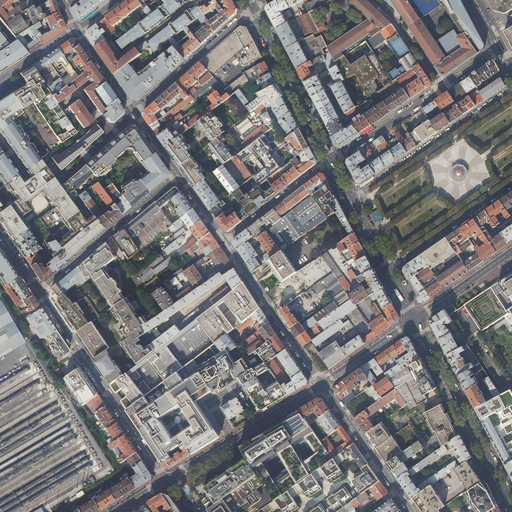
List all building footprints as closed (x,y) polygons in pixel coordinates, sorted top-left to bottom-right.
[(0,19),(4,24),(23,11),(18,5),(6,13),(4,11),(14,1),(12,0),(7,0),(0,7),(0,19)] [(34,9),(32,5),(24,10),(23,11),(4,24),(14,37),(28,28),(38,22),(37,21),(58,12),(53,0),(46,0),(47,1),(42,4),(39,6),(34,9)] [(25,0),(27,5),(23,8),(24,10),(32,5),(30,0),(25,0)] [(68,0),(71,8),(76,17),(80,18),(100,3),(103,0),(68,0)] [(146,8),(139,0),(128,0),(106,17),(114,27),(115,26),(115,25),(121,21),(121,22),(123,21),(122,20),(128,15),(128,16),(129,16),(128,15),(131,12),(132,13),(134,12),(133,11),(141,5),(144,9),(146,8)] [(163,0),(165,2),(153,11),(149,5),(146,8),(144,9),(148,16),(141,21),(116,41),(122,49),(132,41),(133,43),(167,17),(166,17),(181,5),(178,2),(175,0),(163,0)] [(201,0),(199,0),(196,2),(205,15),(212,11),(213,12),(214,12),(215,11),(215,10),(217,8),(218,10),(217,11),(219,12),(219,13),(210,22),(216,31),(230,18),(224,10),(220,4),(216,0),(215,0),(210,3),(211,4),(212,5),(207,8),(207,7),(206,5),(205,6),(201,0)] [(232,0),(216,0),(220,4),(223,3),(224,3),(225,4),(224,4),(224,5),(224,7),(225,7),(226,8),(224,10),(230,18),(237,13),(238,9),(234,3),(232,0)] [(284,11),(293,6),(295,10),(293,12),(296,18),(303,15),(299,9),(298,9),(298,8),(305,4),(302,0),(277,0),(267,5),(266,9),(276,29),(288,22),(290,22),(289,21),(294,18),(290,12),(286,14),(284,11)] [(413,68),(419,64),(395,28),(392,24),(367,0),(314,0),(312,1),(309,3),(305,5),(308,10),(327,0),(347,0),(350,2),(351,2),(369,19),(328,47),(328,48),(330,51),(335,62),(345,55),(342,52),(370,34),(372,37),(377,34),(379,32),(380,34),(382,34),(384,37),(387,42),(402,64),(388,74),(393,81),(397,78),(413,68)] [(462,34),(458,37),(457,38),(464,48),(447,59),(413,9),(410,3),(412,2),(414,0),(384,0),(387,2),(402,16),(405,20),(438,69),(441,74),(445,75),(478,53),(464,33),(462,34)] [(441,3),(438,0),(414,0),(412,2),(422,17),(441,3)] [(439,0),(462,34),(464,33),(478,53),(484,49),(485,45),(464,4),(461,0),(439,0)] [(505,14),(511,9),(511,0),(487,0),(493,11),(505,14)] [(6,13),(18,5),(14,1),(4,11),(6,13)] [(205,15),(196,2),(194,3),(195,4),(197,7),(193,10),(192,8),(186,13),(186,12),(172,23),(147,41),(148,42),(149,44),(155,52),(164,45),(170,40),(174,46),(178,43),(174,37),(184,29),(188,35),(192,32),(188,26),(199,18),(203,23),(204,23),(206,21),(208,19),(205,15)] [(37,21),(38,22),(42,28),(47,27),(45,23),(47,22),(49,26),(54,24),(54,22),(62,19),(58,12),(37,21)] [(307,38),(319,32),(316,25),(311,16),(309,12),(303,15),(296,18),(290,22),(288,22),(290,25),(297,22),(306,39),(307,38)] [(87,35),(95,47),(105,39),(117,30),(114,27),(106,17),(99,23),(103,29),(100,31),(99,29),(101,28),(97,23),(87,31),(87,35)] [(54,22),(54,24),(49,26),(47,27),(42,28),(38,22),(28,28),(36,40),(38,38),(42,45),(65,29),(65,27),(62,19),(54,22)] [(210,22),(208,19),(206,21),(208,24),(206,25),(204,23),(203,23),(203,24),(212,35),(216,31),(210,22)] [(276,29),(286,49),(299,42),(290,25),(288,22),(276,29)] [(319,32),(323,30),(325,29),(325,27),(323,23),(322,22),(319,24),(316,25),(319,32)] [(202,44),(212,35),(203,24),(202,25),(204,27),(196,34),(194,31),(192,32),(202,44)] [(246,66),(263,57),(256,44),(247,27),(241,26),(201,61),(213,75),(231,60),(232,62),(236,58),(235,56),(239,53),(242,59),(242,62),(243,65),(246,66)] [(38,38),(36,40),(28,28),(14,37),(16,38),(29,54),(42,45),(38,38)] [(9,44),(0,32),(0,71),(8,67),(29,54),(16,38),(9,44)] [(174,46),(186,58),(202,44),(192,32),(188,35),(192,39),(190,41),(189,40),(186,42),(187,43),(182,47),(178,43),(174,46)] [(306,39),(299,42),(286,49),(297,69),(330,51),(328,48),(328,47),(324,41),(319,32),(307,38),(306,39)] [(366,41),(367,43),(378,36),(377,34),(372,37),(366,41)] [(72,38),(67,41),(73,48),(78,44),(74,38),(72,38)] [(147,46),(145,44),(144,42),(123,58),(123,60),(120,62),(115,55),(116,54),(105,39),(95,47),(115,74),(131,62),(142,53),(140,51),(147,46)] [(170,40),(164,45),(169,50),(174,46),(170,40)] [(67,41),(58,47),(68,62),(71,60),(72,60),(76,55),(72,50),(73,49),(73,48),(67,41)] [(78,44),(73,48),(73,49),(77,54),(76,55),(72,60),(79,70),(80,71),(80,70),(85,66),(86,67),(88,65),(87,64),(90,61),(78,44)] [(161,57),(172,70),(186,58),(174,46),(169,50),(168,51),(171,54),(173,54),(173,53),(174,55),(174,56),(173,56),(172,57),(171,57),(171,58),(170,59),(168,56),(169,56),(168,54),(166,52),(161,57)] [(58,47),(45,56),(50,63),(55,61),(55,62),(57,61),(56,60),(58,58),(61,62),(57,65),(59,69),(63,66),(67,71),(72,68),(68,62),(58,47)] [(377,47),(372,50),(379,60),(384,57),(377,47)] [(342,74),(345,80),(355,75),(363,87),(369,83),(370,84),(370,83),(374,82),(375,82),(375,80),(378,78),(384,87),(393,81),(388,74),(379,60),(372,50),(351,64),(345,55),(335,62),(337,65),(340,71),(342,74)] [(337,65),(335,62),(330,51),(297,69),(301,75),(305,83),(319,75),(317,71),(318,71),(318,70),(317,67),(316,67),(311,70),(311,71),(310,70),(309,67),(311,66),(312,67),(314,66),(323,62),(326,69),(320,72),(321,72),(319,73),(320,74),(328,70),(329,70),(337,65)] [(45,56),(32,65),(42,80),(43,81),(50,92),(52,95),(55,93),(59,90),(66,85),(62,80),(60,77),(52,83),(43,68),(46,66),(49,71),(53,67),(50,63),(45,56)] [(131,62),(115,74),(134,102),(148,91),(172,70),(161,57),(160,57),(140,73),(131,62)] [(494,60),(470,76),(477,86),(483,83),(482,81),(483,80),(484,82),(494,75),(493,74),(494,73),(495,74),(498,72),(499,71),(500,71),(500,70),(494,60)] [(55,93),(52,95),(57,103),(59,101),(78,87),(79,87),(80,86),(90,77),(94,82),(83,89),(99,112),(93,117),(94,119),(103,113),(106,111),(103,108),(100,103),(92,92),(91,91),(93,90),(93,89),(92,87),(94,86),(95,88),(104,81),(90,61),(87,64),(88,65),(86,67),(85,66),(80,70),(82,73),(78,76),(70,82),(72,85),(67,88),(66,85),(59,90),(61,92),(56,96),(55,93)] [(214,77),(213,75),(201,61),(189,72),(196,80),(204,73),(206,75),(198,82),(202,86),(214,77)] [(267,65),(265,61),(251,68),(253,71),(255,70),(260,78),(271,73),(270,70),(267,65)] [(425,73),(419,64),(413,68),(417,74),(418,76),(426,88),(430,85),(431,82),(425,73)] [(32,65),(20,73),(26,82),(26,83),(26,84),(26,85),(27,86),(33,94),(35,98),(33,100),(36,103),(42,99),(42,98),(40,96),(44,94),(39,87),(40,86),(39,84),(37,82),(42,80),(32,65)] [(340,71),(337,65),(329,70),(336,84),(342,81),(345,80),(342,74),(339,75),(338,73),(340,71)] [(54,77),(49,71),(46,66),(43,68),(52,83),(60,77),(59,76),(58,74),(54,77)] [(57,73),(53,67),(49,71),(54,77),(58,74),(57,73)] [(417,74),(413,68),(397,78),(401,84),(417,74)] [(254,78),(249,70),(244,73),(245,74),(249,81),(251,83),(257,80),(258,80),(256,77),(254,78)] [(312,97),(325,90),(326,90),(324,87),(320,79),(330,74),(328,70),(320,74),(319,75),(305,83),(312,97)] [(74,71),(70,74),(62,80),(66,85),(70,82),(78,76),(75,73),(74,71)] [(196,80),(189,72),(177,82),(185,91),(197,81),(196,80)] [(277,83),(271,73),(260,78),(258,80),(257,80),(260,85),(263,91),(277,83)] [(249,81),(245,74),(225,89),(228,92),(231,96),(236,92),(241,88),(249,81)] [(411,98),(426,88),(418,76),(417,77),(418,79),(404,88),(411,98)] [(476,92),(469,96),(476,106),(485,100),(480,92),(481,92),(480,92),(478,89),(477,86),(470,76),(461,83),(467,93),(469,92),(470,93),(471,92),(470,91),(474,88),(476,92)] [(218,81),(214,77),(202,86),(197,90),(189,96),(185,99),(170,111),(167,113),(163,116),(160,119),(151,126),(158,136),(178,121),(185,115),(184,114),(182,115),(181,113),(168,123),(169,124),(164,129),(159,122),(166,120),(184,107),(188,104),(194,99),(194,98),(204,90),(205,92),(218,81)] [(401,84),(397,78),(393,81),(384,87),(378,92),(383,100),(390,96),(388,93),(401,84)] [(480,92),(485,100),(506,86),(501,78),(480,92),(481,92),(480,92)] [(116,98),(104,81),(95,88),(94,88),(103,101),(100,103),(103,108),(106,106),(113,100),(116,98)] [(222,86),(218,81),(205,92),(209,97),(217,90),(222,86)] [(331,87),(345,114),(346,113),(356,107),(342,81),(336,84),(334,85),(331,87)] [(185,91),(177,82),(156,101),(163,110),(171,103),(172,105),(173,104),(177,101),(177,100),(176,99),(181,94),(185,99),(189,96),(187,93),(185,91)] [(267,108),(272,104),(276,101),(284,97),(280,89),(277,83),(263,91),(257,93),(258,94),(259,97),(263,102),(267,108)] [(461,97),(467,93),(461,83),(448,91),(455,101),(460,98),(461,99),(462,98),(461,97)] [(26,85),(11,93),(12,95),(27,86),(26,85)] [(403,87),(402,85),(390,94),(391,95),(403,87)] [(27,86),(12,95),(21,108),(33,101),(32,100),(33,100),(35,98),(33,94),(27,86)] [(189,96),(197,90),(194,87),(187,93),(189,96)] [(250,100),(241,88),(236,92),(245,104),(250,100)] [(402,105),(411,98),(404,88),(384,101),(391,112),(402,105)] [(217,90),(209,97),(214,104),(199,115),(198,114),(186,123),(183,119),(179,122),(178,121),(158,136),(166,147),(181,134),(196,123),(197,122),(211,112),(212,111),(231,96),(228,92),(223,97),(217,90)] [(339,118),(340,118),(325,90),(312,97),(327,126),(339,118)] [(455,101),(448,91),(435,100),(440,107),(441,109),(442,110),(455,101)] [(57,136),(62,143),(66,141),(77,132),(66,116),(62,110),(61,109),(57,103),(52,95),(50,92),(44,95),(44,96),(47,100),(45,101),(51,109),(53,108),(60,119),(58,120),(63,128),(65,127),(68,130),(63,133),(62,133),(57,136)] [(12,95),(11,93),(0,100),(0,129),(28,169),(41,159),(36,153),(38,152),(31,142),(30,143),(28,140),(29,139),(14,119),(24,112),(21,108),(12,95)] [(476,106),(469,96),(468,94),(466,96),(467,97),(467,98),(466,99),(461,103),(460,102),(457,104),(464,114),(476,106)] [(292,112),(284,97),(276,101),(272,104),(273,107),(271,108),(275,115),(277,114),(278,117),(272,119),(268,111),(261,115),(265,124),(264,124),(259,129),(257,126),(242,137),(237,132),(235,133),(233,130),(234,130),(232,127),(227,130),(242,150),(254,141),(260,136),(268,130),(271,128),(269,125),(268,124),(271,122),(271,123),(273,126),(275,125),(279,122),(292,112)] [(259,97),(256,99),(252,103),(247,107),(251,112),(259,106),(263,102),(259,97)] [(106,111),(103,113),(109,122),(113,122),(123,113),(124,109),(116,98),(113,100),(106,106),(103,108),(106,111)] [(366,100),(359,106),(362,111),(363,113),(369,109),(374,106),(375,108),(375,107),(376,107),(374,103),(376,101),(375,99),(367,101),(366,100)] [(75,115),(83,128),(93,120),(78,100),(62,110),(66,116),(72,111),(74,114),(75,114),(76,114),(75,115)] [(440,107),(435,100),(422,109),(430,120),(430,121),(432,119),(430,117),(432,115),(430,112),(436,108),(437,109),(440,107)] [(163,110),(156,101),(144,111),(144,116),(151,126),(160,119),(159,118),(157,119),(155,116),(156,114),(160,110),(162,112),(161,113),(163,116),(167,113),(165,112),(163,110)] [(384,101),(376,107),(375,107),(376,109),(375,110),(374,108),(365,115),(372,125),(380,119),(391,112),(384,101)] [(267,108),(263,102),(259,106),(262,111),(267,108)] [(451,123),(464,114),(457,104),(453,106),(455,108),(449,112),(447,111),(444,113),(444,114),(451,123)] [(356,107),(346,113),(350,120),(359,133),(364,130),(372,125),(365,115),(361,117),(361,116),(359,117),(359,118),(358,119),(357,118),(355,119),(354,117),(362,111),(359,106),(358,105),(356,107)] [(215,117),(211,112),(197,122),(202,127),(204,131),(204,133),(206,135),(207,135),(213,142),(222,134),(225,132),(221,128),(222,127),(223,126),(224,125),(217,117),(216,117),(215,117)] [(300,128),(292,112),(279,122),(288,133),(286,134),(288,137),(300,128)] [(346,113),(345,114),(344,114),(342,116),(346,123),(350,120),(346,113)] [(438,132),(451,123),(444,114),(442,115),(436,119),(431,122),(438,132)] [(343,124),(339,118),(327,126),(333,137),(343,130),(345,127),(344,125),(343,126),(342,125),(343,124)] [(359,133),(350,120),(346,123),(347,124),(345,127),(343,130),(333,137),(337,145),(341,146),(359,133)] [(417,146),(438,132),(431,122),(430,121),(430,120),(425,123),(423,124),(423,125),(409,134),(417,146)] [(407,153),(417,146),(409,134),(402,123),(398,125),(399,127),(400,126),(406,135),(406,134),(408,138),(407,139),(406,138),(405,138),(406,139),(404,140),(399,132),(399,133),(395,127),(392,130),(396,137),(407,153)] [(57,153),(51,158),(53,160),(60,170),(103,131),(97,124),(89,129),(90,130),(60,156),(57,153)] [(130,124),(104,147),(113,158),(126,148),(130,148),(141,162),(154,152),(135,124),(130,124)] [(282,133),(275,125),(273,126),(272,127),(276,132),(278,136),(282,133)] [(310,147),(300,128),(288,137),(286,139),(299,155),(300,154),(310,147)] [(181,134),(166,147),(180,167),(192,158),(187,152),(188,151),(191,149),(191,146),(189,144),(187,144),(185,145),(183,143),(182,141),(183,140),(184,137),(181,134)] [(222,134),(213,142),(209,145),(212,149),(213,148),(213,149),(210,152),(213,155),(217,160),(218,162),(218,163),(221,167),(224,164),(231,159),(235,156),(230,151),(231,149),(227,145),(226,146),(224,143),(225,143),(224,141),(226,139),(222,134)] [(242,150),(237,154),(243,163),(252,157),(265,174),(257,180),(258,182),(261,185),(268,179),(279,171),(282,168),(268,150),(270,149),(260,136),(254,141),(242,150)] [(388,144),(387,143),(382,136),(373,142),(379,150),(377,151),(376,149),(375,149),(373,150),(373,151),(374,153),(373,153),(368,146),(360,151),(367,161),(373,157),(374,157),(376,155),(387,148),(386,146),(387,146),(387,145),(388,144)] [(376,174),(407,153),(396,137),(387,143),(388,144),(389,146),(387,148),(376,155),(378,157),(378,159),(373,162),(372,162),(374,161),(373,160),(374,159),(373,157),(367,161),(376,174)] [(0,177),(5,185),(20,174),(0,147),(0,177)] [(104,147),(68,180),(75,189),(76,188),(94,173),(95,175),(97,175),(99,173),(99,174),(110,165),(109,164),(114,159),(113,158),(104,147)] [(317,160),(310,147),(300,154),(302,157),(302,161),(300,162),(297,158),(298,157),(298,156),(292,161),(294,164),(295,166),(302,175),(316,164),(317,160)] [(376,174),(367,161),(360,151),(348,159),(347,163),(357,183),(361,184),(376,174)] [(154,152),(141,162),(148,172),(139,179),(148,192),(167,175),(167,171),(154,152)] [(243,163),(237,154),(235,156),(231,159),(248,181),(254,176),(252,174),(243,163)] [(192,158),(180,167),(181,168),(181,167),(186,173),(185,174),(194,187),(205,179),(207,177),(203,172),(205,170),(202,166),(200,166),(193,157),(192,158)] [(27,229),(27,228),(20,217),(30,209),(24,202),(42,189),(55,207),(40,218),(47,228),(60,218),(64,224),(58,230),(64,239),(58,243),(69,259),(104,229),(90,210),(82,215),(70,199),(78,193),(68,180),(60,187),(53,176),(60,170),(53,160),(46,165),(41,159),(28,169),(33,175),(25,181),(20,174),(5,185),(2,188),(10,199),(1,205),(3,208),(0,210),(0,220),(13,239),(23,232),(24,231),(27,229)] [(282,168),(279,171),(281,173),(286,170),(287,169),(294,164),(292,161),(282,168)] [(224,164),(221,167),(214,172),(231,193),(233,192),(240,187),(241,186),(224,164)] [(457,164),(451,168),(450,175),(454,181),(461,182),(467,178),(468,171),(464,165),(457,164)] [(289,184),(302,175),(295,166),(289,171),(288,172),(283,176),(289,184)] [(279,171),(268,179),(271,183),(273,182),(272,181),(282,174),(281,173),(279,171)] [(321,189),(329,182),(324,174),(320,173),(305,185),(313,195),(317,192),(315,190),(316,189),(318,187),(320,187),(321,189)] [(278,193),(289,184),(283,176),(272,185),(278,193)] [(132,179),(121,188),(124,192),(120,195),(130,207),(148,192),(139,179),(135,182),(132,179)] [(205,179),(194,187),(210,210),(221,201),(205,179)] [(97,182),(79,195),(90,210),(104,229),(121,214),(115,206),(109,198),(103,190),(97,182)] [(233,207),(232,207),(233,209),(234,209),(242,221),(278,193),(272,185),(265,190),(261,185),(258,182),(253,185),(254,187),(251,189),(252,190),(246,194),(240,187),(233,192),(240,200),(245,206),(244,207),(244,208),(244,209),(238,214),(233,207)] [(337,199),(329,182),(321,189),(318,190),(323,197),(327,205),(326,206),(327,207),(324,209),(329,217),(336,212),(334,210),(330,204),(337,199)] [(112,184),(103,190),(109,198),(115,195),(117,198),(118,198),(121,201),(120,202),(120,201),(118,202),(119,202),(115,206),(121,214),(130,207),(120,195),(112,184)] [(313,195),(305,185),(285,200),(291,208),(307,196),(309,198),(313,195)] [(178,188),(174,188),(157,202),(162,208),(181,193),(178,188)] [(323,197),(318,190),(317,192),(313,195),(309,198),(284,217),(283,218),(276,223),(291,244),(329,217),(324,209),(327,207),(326,206),(327,205),(323,197)] [(511,191),(500,200),(511,216),(511,217),(511,213),(511,212),(510,212),(508,210),(511,207),(511,191)] [(182,192),(166,206),(168,210),(170,212),(171,214),(173,215),(175,215),(177,215),(178,215),(180,214),(182,217),(194,209),(182,192)] [(355,232),(337,199),(330,204),(334,210),(337,208),(338,211),(336,213),(344,225),(346,223),(347,225),(345,227),(351,235),(355,232)] [(221,201),(210,210),(217,219),(224,213),(226,212),(232,207),(233,207),(232,206),(230,208),(227,204),(223,207),(223,206),(226,203),(223,200),(221,201)] [(291,208),(285,200),(275,208),(283,218),(284,217),(282,215),(291,208)] [(511,216),(500,200),(485,210),(498,228),(502,226),(502,224),(496,216),(502,212),(506,218),(508,218),(509,217),(511,216)] [(156,201),(125,227),(133,239),(141,250),(169,228),(173,224),(161,209),(156,202),(156,201)] [(283,218),(275,208),(248,229),(256,239),(267,231),(270,228),(273,225),(274,225),(276,223),(283,218)] [(202,220),(194,209),(182,217),(173,224),(169,228),(172,232),(184,223),(182,221),(184,220),(191,229),(202,220)] [(224,213),(217,219),(225,231),(228,231),(242,221),(234,209),(233,210),(235,213),(228,218),(226,216),(224,213)] [(379,209),(371,212),(375,221),(383,217),(379,209)] [(485,210),(474,218),(488,238),(492,236),(485,227),(485,224),(487,223),(489,224),(490,223),(495,230),(494,231),(495,233),(500,230),(498,228),(485,210)] [(488,238),(474,218),(461,227),(468,238),(468,239),(471,237),(472,237),(472,236),(475,234),(474,232),(477,231),(478,232),(478,234),(483,241),(484,241),(488,238)] [(163,263),(166,267),(187,250),(211,232),(202,220),(191,229),(196,236),(190,241),(164,262),(163,263)] [(508,243),(511,240),(511,224),(501,233),(502,233),(508,243)] [(170,239),(173,243),(183,235),(187,231),(184,227),(175,234),(175,235),(170,239)] [(468,238),(461,227),(447,237),(454,248),(458,246),(456,243),(459,242),(460,241),(463,239),(465,241),(468,238)] [(125,228),(113,237),(129,260),(140,250),(125,228)] [(40,249),(27,229),(24,231),(23,232),(13,239),(25,258),(29,255),(32,254),(35,251),(36,251),(40,249)] [(256,239),(248,229),(234,240),(233,242),(239,252),(250,243),(249,242),(247,243),(246,242),(252,238),(253,239),(254,241),(256,239)] [(259,260),(260,258),(264,264),(269,260),(283,250),(288,246),(277,230),(274,232),(281,241),(281,240),(282,242),(285,244),(280,248),(267,231),(256,239),(254,241),(253,241),(250,243),(239,252),(253,272),(262,265),(259,260)] [(211,232),(187,250),(190,255),(189,255),(193,259),(196,257),(196,255),(193,253),(201,247),(203,250),(201,251),(202,252),(203,251),(207,255),(208,254),(212,251),(221,246),(211,232)] [(360,242),(355,232),(351,235),(336,245),(339,249),(341,252),(345,250),(346,249),(342,242),(344,242),(346,241),(349,248),(360,242)] [(497,251),(508,243),(502,233),(496,237),(496,239),(495,240),(492,236),(488,238),(497,251)] [(173,243),(151,261),(153,264),(162,257),(166,254),(168,256),(180,245),(179,243),(180,242),(184,239),(185,237),(183,235),(173,243)] [(454,248),(447,237),(421,255),(428,266),(435,275),(439,281),(444,288),(469,271),(464,262),(462,260),(448,269),(444,263),(446,261),(445,260),(457,252),(454,248)] [(484,261),(475,247),(473,246),(470,240),(468,239),(468,238),(465,241),(458,246),(454,248),(457,252),(458,254),(459,253),(469,246),(475,254),(473,256),(472,256),(469,258),(464,262),(469,271),(484,261)] [(497,251),(488,238),(484,241),(487,244),(485,245),(484,245),(485,246),(484,247),(483,245),(479,247),(478,245),(475,247),(484,261),(497,251)] [(58,243),(55,240),(54,240),(53,240),(47,242),(53,251),(52,251),(51,252),(51,253),(51,254),(51,255),(51,256),(53,258),(47,262),(49,264),(46,266),(52,273),(69,259),(58,243)] [(107,242),(98,250),(103,258),(105,257),(105,259),(104,260),(108,265),(116,258),(113,254),(114,253),(107,242)] [(367,255),(360,242),(349,248),(356,261),(367,255)] [(235,268),(221,246),(212,251),(208,254),(212,259),(221,272),(223,276),(235,268)] [(0,248),(0,247),(0,281),(3,286),(19,276),(0,248)] [(98,250),(94,254),(104,268),(108,265),(104,260),(105,259),(105,257),(103,258),(98,250)] [(297,272),(283,250),(269,260),(283,282),(296,273),(297,272)] [(345,250),(341,252),(349,265),(353,263),(345,250)] [(44,280),(52,273),(46,266),(43,268),(40,264),(38,263),(36,265),(34,263),(40,258),(35,251),(32,254),(33,256),(30,258),(29,255),(25,258),(40,280),(44,280)] [(90,257),(79,266),(87,279),(91,275),(92,277),(113,307),(125,299),(104,268),(94,254),(90,257)] [(330,255),(324,259),(333,272),(345,290),(346,291),(351,287),(343,275),(342,275),(338,268),(338,266),(330,255)] [(374,269),(367,255),(356,261),(353,263),(349,265),(352,269),(353,270),(356,269),(360,267),(362,271),(358,273),(356,274),(358,277),(374,269)] [(425,268),(428,266),(421,255),(408,264),(415,274),(415,275),(419,272),(417,271),(420,268),(421,269),(422,268),(424,266),(425,268)] [(133,275),(142,287),(146,283),(166,267),(163,263),(164,262),(162,260),(163,259),(162,257),(153,264),(151,261),(133,275)] [(179,275),(171,281),(173,284),(175,283),(179,289),(183,287),(180,281),(186,276),(184,274),(186,273),(196,289),(207,282),(198,269),(201,266),(201,265),(204,263),(201,259),(197,263),(196,263),(194,264),(179,275)] [(415,274),(408,264),(404,267),(403,270),(408,279),(415,274)] [(87,279),(79,266),(58,284),(65,293),(80,280),(82,284),(88,280),(87,279)] [(427,281),(435,275),(428,266),(425,268),(419,272),(415,275),(424,288),(429,285),(427,281)] [(193,291),(166,310),(165,311),(161,314),(153,319),(142,327),(144,330),(146,333),(152,342),(156,349),(165,343),(176,335),(197,318),(244,282),(235,268),(223,276),(221,272),(220,273),(209,281),(207,282),(196,289),(193,291)] [(360,281),(358,277),(356,274),(353,270),(352,269),(348,272),(356,284),(360,281)] [(384,288),(374,269),(358,277),(360,281),(363,285),(370,295),(384,288)] [(206,276),(209,281),(220,273),(218,270),(215,271),(215,270),(206,276)] [(511,271),(500,280),(498,281),(506,293),(508,290),(509,292),(507,293),(507,294),(507,295),(508,296),(509,296),(511,294),(511,295),(509,297),(511,302),(511,307),(507,311),(509,314),(511,311),(511,271)] [(169,279),(171,281),(179,275),(177,272),(169,279)] [(345,290),(333,272),(313,287),(317,293),(325,288),(333,299),(345,290)] [(425,290),(424,288),(415,275),(415,274),(408,279),(412,288),(414,286),(419,293),(420,294),(417,297),(420,302),(423,303),(431,298),(425,290)] [(19,276),(3,286),(12,299),(15,297),(10,288),(13,286),(18,295),(22,301),(31,294),(19,276)] [(146,283),(142,287),(149,297),(154,293),(163,287),(166,285),(158,276),(147,285),(146,283)] [(431,298),(444,288),(439,281),(425,290),(431,298)] [(229,335),(237,328),(261,309),(244,282),(197,318),(216,343),(228,334),(229,335)] [(65,293),(58,284),(53,288),(52,297),(76,333),(78,331),(93,321),(100,316),(86,297),(74,304),(65,293)] [(356,305),(370,295),(363,285),(357,289),(358,290),(356,292),(355,291),(349,295),(352,299),(356,305)] [(10,288),(15,297),(16,296),(18,295),(13,286),(10,288)] [(154,293),(166,310),(193,291),(190,287),(173,299),(171,296),(169,297),(167,295),(169,294),(166,288),(165,289),(163,287),(154,293)] [(509,314),(507,311),(491,287),(464,305),(482,331),(504,317),(509,314)] [(392,303),(384,288),(370,295),(374,301),(378,298),(381,305),(379,306),(378,304),(376,304),(380,310),(392,303)] [(349,295),(346,291),(345,290),(333,299),(335,301),(302,324),(300,322),(291,328),(298,337),(312,327),(316,324),(319,322),(322,320),(321,318),(322,318),(323,319),(331,313),(330,311),(332,309),(334,311),(352,299),(349,295)] [(40,307),(31,294),(22,301),(20,302),(16,305),(18,308),(24,304),(26,307),(27,307),(28,308),(26,309),(26,308),(21,312),(24,317),(40,307)] [(15,297),(12,299),(16,305),(20,302),(16,296),(15,297)] [(127,333),(128,336),(142,327),(153,319),(150,315),(147,317),(145,315),(139,319),(134,311),(136,310),(135,309),(139,306),(135,300),(130,303),(129,304),(125,298),(125,299),(113,307),(114,309),(112,311),(118,319),(120,317),(126,326),(121,329),(124,334),(127,333)] [(358,308),(356,305),(352,299),(334,311),(331,313),(323,319),(322,320),(319,322),(325,330),(328,328),(346,315),(358,308)] [(0,328),(13,321),(1,302),(0,302),(0,301),(0,328)] [(289,303),(279,310),(291,328),(300,322),(305,318),(301,313),(296,316),(294,313),(295,312),(289,303)] [(391,326),(380,310),(376,304),(375,303),(371,306),(379,318),(373,322),(366,314),(368,312),(363,305),(358,308),(361,313),(377,335),(391,326)] [(397,312),(392,303),(380,310),(391,326),(398,320),(399,317),(397,312)] [(453,304),(445,309),(450,315),(457,310),(453,304)] [(44,314),(40,307),(24,317),(39,339),(44,336),(55,329),(50,323),(42,328),(36,319),(44,314)] [(269,322),(261,309),(237,328),(240,332),(258,319),(260,321),(254,326),(258,331),(259,330),(269,322)] [(431,319),(431,323),(437,335),(439,339),(458,330),(445,309),(431,319)] [(366,343),(377,335),(361,313),(350,321),(358,332),(366,343)] [(350,321),(346,315),(328,328),(340,345),(358,332),(350,321)] [(13,321),(0,328),(0,356),(25,342),(13,321)] [(93,321),(78,331),(96,358),(108,350),(111,348),(93,321)] [(277,334),(269,322),(259,330),(260,331),(259,333),(260,334),(261,333),(262,334),(261,335),(263,336),(261,337),(263,340),(260,342),(259,341),(247,350),(250,355),(256,350),(277,334)] [(142,327),(128,336),(129,337),(121,343),(128,353),(129,352),(133,358),(137,364),(156,349),(152,342),(148,345),(149,347),(145,350),(144,348),(142,345),(140,345),(139,346),(137,343),(138,341),(140,340),(139,337),(142,335),(140,332),(144,330),(142,327)] [(312,327),(298,337),(304,346),(315,338),(313,336),(312,337),(311,338),(307,332),(308,332),(309,332),(312,330),(311,329),(313,328),(312,327)] [(317,336),(322,333),(321,332),(319,329),(317,327),(314,330),(313,330),(317,336)] [(315,338),(304,346),(313,359),(320,354),(320,353),(337,341),(340,346),(340,345),(328,328),(325,330),(325,331),(322,333),(317,336),(315,338)] [(55,329),(44,336),(59,358),(69,351),(55,329)] [(458,330),(439,339),(447,355),(459,348),(455,340),(457,339),(461,348),(468,344),(458,330)] [(366,343),(358,332),(340,345),(348,356),(366,343)] [(235,365),(228,353),(219,359),(217,356),(198,367),(213,391),(214,393),(225,387),(221,380),(220,379),(232,371),(237,379),(239,377),(240,378),(244,385),(258,377),(270,369),(267,364),(274,359),(278,355),(287,348),(277,334),(256,350),(265,361),(251,369),(243,359),(235,365)] [(238,346),(229,335),(228,334),(216,343),(222,352),(217,356),(219,359),(228,353),(230,352),(227,348),(229,346),(232,350),(238,346)] [(257,338),(254,334),(245,341),(246,342),(247,341),(249,344),(257,338)] [(421,358),(419,355),(421,354),(420,352),(416,345),(413,340),(412,341),(410,337),(406,336),(401,339),(408,349),(410,352),(416,361),(421,358)] [(385,351),(392,361),(395,359),(393,357),(398,354),(399,355),(405,351),(408,349),(401,339),(385,351)] [(326,372),(348,356),(340,345),(340,346),(337,341),(320,353),(320,354),(313,359),(322,371),(326,372)] [(124,374),(111,385),(116,393),(117,392),(123,388),(128,395),(122,400),(121,401),(127,409),(142,398),(152,391),(144,380),(140,383),(141,385),(139,387),(133,380),(136,378),(137,380),(141,376),(136,370),(149,359),(165,381),(183,367),(165,343),(156,349),(137,364),(124,374)] [(458,375),(480,364),(468,344),(461,348),(459,348),(447,355),(458,375)] [(303,371),(287,348),(278,355),(287,368),(285,369),(287,371),(288,371),(290,374),(293,378),(303,371)] [(97,361),(95,362),(111,385),(124,374),(122,372),(124,371),(117,360),(115,361),(114,360),(112,360),(110,361),(109,359),(110,358),(108,351),(108,350),(96,358),(97,361)] [(374,358),(383,370),(387,367),(384,363),(389,360),(391,363),(393,362),(392,361),(385,351),(374,358)] [(398,362),(399,364),(403,369),(406,367),(404,365),(406,364),(407,366),(411,364),(409,361),(411,360),(413,363),(416,361),(410,352),(408,353),(397,361),(396,360),(393,362),(395,364),(398,362)] [(287,368),(278,355),(274,359),(283,373),(287,371),(285,369),(287,368)] [(378,375),(384,371),(383,370),(374,358),(361,368),(369,378),(371,382),(373,385),(381,395),(394,386),(389,378),(387,376),(377,384),(375,381),(377,380),(369,369),(372,367),(378,375)] [(407,366),(406,367),(403,369),(397,373),(395,375),(389,378),(394,386),(396,388),(407,404),(410,408),(426,400),(423,395),(437,388),(421,358),(416,361),(413,363),(411,364),(407,366)] [(274,359),(267,364),(270,369),(278,380),(282,385),(286,383),(289,381),(286,377),(283,373),(274,359)] [(165,381),(162,383),(169,393),(148,407),(142,398),(127,409),(152,447),(163,463),(172,457),(174,455),(180,451),(184,449),(185,448),(187,446),(192,454),(221,437),(197,401),(213,391),(198,367),(194,360),(183,367),(165,381)] [(385,373),(387,376),(389,378),(395,375),(393,373),(396,371),(397,373),(403,369),(399,364),(385,373)] [(458,375),(466,391),(477,383),(479,382),(476,377),(473,378),(472,376),(473,375),(474,376),(475,375),(475,374),(480,372),(484,379),(488,376),(480,364),(458,375)] [(81,367),(65,378),(73,390),(88,379),(81,367)] [(369,378),(361,368),(333,387),(341,398),(349,393),(349,394),(350,394),(350,393),(352,391),(351,390),(360,384),(359,382),(360,381),(361,382),(363,381),(362,380),(364,380),(365,381),(368,378),(368,379),(369,378)] [(309,379),(303,371),(293,378),(292,378),(294,380),(293,381),(291,381),(290,381),(290,383),(287,385),(286,383),(282,385),(288,396),(308,383),(309,379)] [(483,380),(495,398),(501,395),(488,376),(484,379),(483,380)] [(258,377),(244,385),(259,410),(263,411),(288,396),(282,385),(278,380),(265,388),(258,377)] [(88,379),(73,390),(83,405),(99,395),(88,379)] [(368,388),(373,385),(371,382),(367,385),(367,386),(363,388),(364,391),(368,388)] [(466,391),(475,408),(487,402),(484,396),(486,395),(484,390),(482,391),(477,383),(466,391)] [(383,398),(381,395),(373,385),(368,388),(378,401),(383,398)] [(407,404),(396,388),(383,398),(378,401),(372,405),(355,417),(366,433),(375,427),(368,417),(396,398),(403,407),(407,404)] [(353,392),(342,400),(345,404),(356,397),(353,392)] [(475,408),(482,421),(491,416),(511,454),(511,405),(505,393),(501,395),(495,398),(487,402),(475,408)] [(97,412),(106,406),(99,395),(88,402),(95,413),(97,412)] [(237,396),(222,406),(230,419),(245,410),(237,396)] [(319,418),(330,410),(322,398),(318,397),(299,409),(305,418),(306,417),(313,413),(315,412),(319,418)] [(443,446),(457,436),(452,427),(453,426),(452,423),(447,414),(446,414),(444,411),(441,405),(426,413),(429,419),(428,419),(434,432),(435,431),(443,446)] [(108,429),(118,423),(106,406),(97,412),(102,420),(100,422),(102,424),(104,423),(108,429)] [(324,445),(321,441),(312,428),(309,425),(306,420),(305,418),(299,409),(240,445),(244,452),(255,470),(264,483),(274,500),(333,458),(324,445)] [(337,430),(342,426),(330,410),(319,418),(321,421),(320,422),(323,427),(325,426),(331,434),(335,432),(336,431),(337,430)] [(511,460),(511,454),(491,416),(482,421),(505,465),(511,460)] [(391,437),(392,436),(382,421),(381,422),(391,437)] [(381,422),(375,427),(366,433),(376,448),(391,437),(381,422)] [(110,445),(126,435),(118,423),(108,429),(105,431),(102,433),(103,435),(110,431),(113,436),(113,437),(111,439),(110,438),(107,440),(110,445)] [(333,458),(341,453),(354,443),(342,426),(337,430),(340,433),(344,439),(346,442),(335,449),(327,437),(321,441),(324,445),(333,458)] [(434,432),(442,447),(443,446),(435,431),(434,432)] [(431,485),(443,476),(447,474),(455,468),(473,456),(461,434),(459,435),(457,436),(443,446),(442,447),(431,455),(407,471),(397,478),(412,498),(431,485)] [(128,458),(137,452),(126,435),(110,445),(122,463),(128,458)] [(403,451),(392,436),(391,437),(376,448),(387,463),(403,451)] [(423,449),(424,448),(419,440),(403,451),(387,463),(397,478),(407,471),(401,461),(402,459),(404,461),(413,455),(416,453),(420,450),(423,449)] [(341,453),(345,459),(352,454),(359,465),(358,466),(359,467),(360,467),(360,466),(361,468),(368,463),(354,443),(341,453)] [(172,457),(163,463),(166,467),(169,468),(192,454),(187,446),(185,448),(184,449),(186,451),(182,454),(180,451),(174,455),(176,457),(173,459),(172,457)] [(134,467),(143,460),(137,452),(128,458),(134,467)] [(221,466),(246,502),(248,501),(251,506),(257,502),(258,501),(259,499),(260,498),(260,496),(259,494),(256,489),(264,483),(255,470),(244,452),(221,466)] [(344,460),(345,459),(341,453),(333,458),(274,500),(269,504),(272,509),(273,510),(274,511),(280,507),(284,511),(286,511),(287,511),(292,511),(299,508),(292,496),(303,488),(307,494),(310,493),(312,495),(322,489),(316,478),(325,472),(330,479),(332,477),(334,481),(341,477),(340,476),(343,474),(337,463),(343,459),(344,460)] [(485,479),(473,456),(455,468),(469,489),(471,488),(485,479)] [(127,472),(137,488),(152,479),(153,475),(143,460),(134,467),(138,473),(133,476),(132,475),(131,475),(128,471),(127,471),(128,472),(127,472)] [(336,511),(338,511),(345,506),(351,502),(357,497),(365,492),(370,488),(380,481),(368,463),(361,468),(365,472),(353,481),(357,487),(349,492),(345,486),(327,499),(333,508),(327,511),(321,503),(308,511),(336,511)] [(194,483),(214,511),(233,511),(246,502),(221,466),(194,483)] [(118,500),(137,488),(127,472),(108,484),(110,486),(124,477),(125,479),(126,480),(112,489),(118,500)] [(498,505),(485,479),(471,488),(469,489),(463,493),(475,511),(487,511),(490,510),(492,509),(498,505)] [(389,493),(380,481),(370,488),(376,497),(371,500),(365,492),(357,497),(362,505),(366,510),(389,493)] [(214,511),(194,483),(193,489),(209,511),(214,511)] [(110,486),(108,484),(93,493),(94,496),(106,489),(107,491),(96,499),(102,509),(118,500),(112,489),(110,486)] [(431,485),(412,498),(421,511),(434,511),(439,509),(445,505),(431,485)] [(94,496),(93,493),(77,503),(79,505),(91,498),(94,500),(81,508),(82,511),(97,511),(102,509),(96,499),(94,496)] [(162,493),(148,502),(155,511),(161,511),(158,507),(164,504),(168,509),(172,507),(162,493)] [(162,493),(172,507),(175,511),(173,511),(181,511),(170,495),(162,493)] [(362,505),(357,497),(351,502),(355,508),(360,504),(361,506),(362,505)] [(388,511),(397,511),(401,510),(392,498),(372,511),(385,511),(387,511),(388,511)] [(355,508),(351,502),(345,506),(348,511),(349,511),(350,511),(355,508)] [(79,505),(77,503),(61,511),(67,511),(76,507),(76,508),(79,506),(79,505)]
